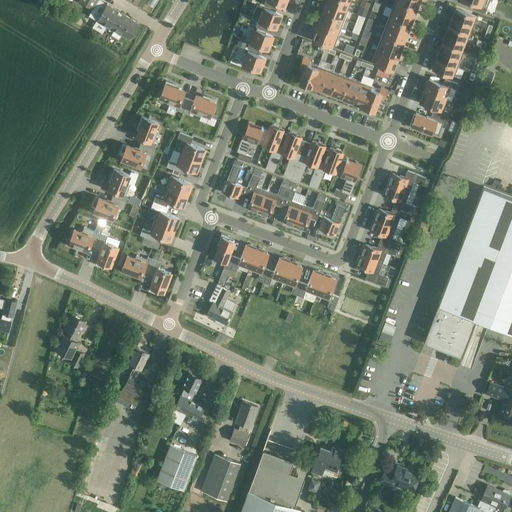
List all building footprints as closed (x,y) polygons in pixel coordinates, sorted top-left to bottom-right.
[(78,0),(78,1),(93,9),(98,0),(78,0)] [(277,10),(279,4),(269,0),(265,0),(264,5),(277,10)] [(348,10),(351,2),(345,0),(327,0),(327,2),(348,10)] [(413,16),(416,8),(395,0),(392,8),(413,16)] [(467,0),(474,3),(472,8),(485,13),(487,7),(480,5),(482,0),(467,0)] [(377,12),(379,8),(381,3),(375,1),(371,10),(377,12)] [(344,19),(348,10),(327,2),(324,11),(344,19)] [(107,4),(97,20),(114,31),(115,29),(129,38),(138,23),(107,4)] [(365,17),(368,9),(368,8),(364,7),(360,6),(357,14),(365,17)] [(281,14),(266,9),(264,8),(263,12),(262,11),(258,20),(271,25),(276,27),(278,22),(280,23),(282,16),(280,15),(281,14)] [(410,25),(413,16),(392,8),(389,17),(410,25)] [(474,25),(477,16),(456,8),(453,17),(474,25)] [(341,27),(344,19),(324,11),(320,19),(341,27)] [(355,23),(362,26),(365,17),(359,15),(355,23)] [(406,33),(410,25),(389,17),(386,25),(406,33)] [(470,33),(474,25),(453,17),(449,25),(470,33)] [(338,36),(341,27),(320,19),(317,28),(338,36)] [(257,27),(266,30),(269,31),(271,25),(258,20),(255,26),(257,27)] [(359,34),(362,26),(355,23),(352,31),(359,34)] [(403,42),(406,33),(386,25),(382,34),(403,42)] [(467,42),(470,33),(449,25),(446,34),(467,42)] [(265,33),(266,30),(257,27),(255,32),(249,30),(246,40),(245,39),(245,40),(250,42),(263,47),(268,49),(270,44),(271,44),(274,38),(272,37),(273,36),(265,33)] [(365,27),(362,35),(369,38),(373,30),(365,27)] [(334,47),(338,36),(317,28),(317,29),(315,28),(313,34),(314,35),(313,39),(334,47)] [(400,50),(403,42),(382,34),(379,42),(400,50)] [(464,50),(467,42),(446,34),(443,42),(464,50)] [(366,46),(369,38),(362,35),(358,43),(366,46)] [(246,42),(239,39),(237,44),(244,47),(246,42)] [(247,48),(260,53),(263,47),(250,42),(247,48)] [(397,59),(400,50),(379,42),(376,51),(397,59)] [(461,59),(464,50),(443,42),(440,51),(461,59)] [(264,57),(250,52),(248,51),(247,55),(245,54),(242,63),(241,63),(259,70),(261,65),(263,66),(266,59),(264,58),(264,57)] [(396,60),(397,59),(376,51),(372,62),(393,70),(394,66),(396,66),(398,60),(396,60)] [(457,67),(461,59),(440,51),(436,59),(457,67)] [(486,56),(483,64),(489,66),(492,58),(486,56)] [(309,85),(317,65),(309,62),(309,60),(303,58),(300,66),(305,68),(300,81),(302,82),(301,84),(307,86),(308,84),(309,85)] [(454,76),(457,67),(436,59),(433,68),(454,76)] [(320,89),(327,69),(317,65),(309,85),(311,86),(311,88),(316,90),(317,88),(320,89)] [(388,71),(378,67),(376,74),(386,77),(388,71)] [(330,93),(338,73),(327,69),(320,89),(322,90),(321,92),(327,94),(328,92),(330,93)] [(491,83),(494,73),(485,69),(481,80),(491,83)] [(341,97),(349,77),(338,73),(330,93),(333,94),(332,96),(338,98),(338,96),(341,97)] [(351,101),(359,81),(349,77),(341,97),(343,98),(343,100),(348,102),(349,100),(351,101)] [(425,90),(445,98),(449,87),(455,89),(458,84),(445,79),(443,84),(429,79),(428,82),(426,81),(424,88),(425,89),(425,90)] [(176,110),(182,112),(187,98),(182,96),(184,91),(174,87),(175,84),(166,81),(163,90),(161,89),(159,95),(161,95),(160,97),(168,100),(167,103),(177,107),(176,110)] [(364,106),(372,86),(359,81),(351,101),(354,102),(353,104),(359,106),(360,104),(364,106)] [(372,86),(364,106),(365,107),(365,109),(371,111),(371,109),(374,110),(379,97),(384,98),(387,90),(381,88),(380,89),(372,86)] [(448,99),(445,98),(425,90),(424,92),(422,91),(420,98),(421,99),(420,101),(434,107),(432,112),(445,117),(447,111),(444,110),(448,99)] [(192,100),(187,98),(182,112),(189,115),(190,112),(201,116),(202,113),(210,116),(210,114),(212,115),(214,109),(213,109),(216,100),(207,97),(206,99),(196,95),(194,101),(192,100)] [(438,134),(445,117),(432,112),(430,118),(416,113),(414,118),(412,117),(409,125),(419,129),(420,127),(438,134)] [(154,149),(156,142),(154,141),(158,131),(154,130),(157,122),(141,115),(137,124),(140,126),(137,136),(142,138),(140,143),(154,149)] [(263,146),(269,131),(263,128),(263,127),(262,126),(261,128),(254,125),(254,123),(248,121),(245,130),(247,130),(244,138),(242,138),(237,153),(240,154),(238,159),(250,164),(252,158),(246,155),(251,142),(263,146)] [(288,135),(287,134),(282,132),(283,130),(278,128),(279,126),(273,124),(272,126),(271,125),(269,131),(263,146),(273,150),(265,170),(274,173),(282,153),(281,153),(288,135)] [(291,179),(306,141),(300,139),(301,137),(296,135),(296,133),(290,131),(290,133),(288,132),(287,134),(288,135),(281,153),(282,153),(291,156),(283,176),(291,179)] [(203,159),(206,153),(205,153),(204,152),(205,148),(191,143),(194,137),(188,134),(181,132),(178,138),(185,141),(181,151),(201,159),(201,158),(203,159)] [(450,149),(452,144),(440,139),(438,144),(450,149)] [(323,148),(324,148),(325,146),(323,146),(324,144),(318,141),(317,143),(312,141),(311,144),(306,141),(291,179),(300,183),(308,162),(317,166),(323,148)] [(138,150),(123,144),(119,153),(123,154),(121,159),(129,162),(128,163),(135,166),(135,164),(140,166),(145,154),(151,156),(154,149),(140,144),(138,150)] [(329,150),(324,148),(323,148),(317,166),(309,186),(318,189),(325,169),(335,173),(341,158),(342,153),(341,152),(342,150),(336,148),(335,150),(330,148),(329,150)] [(200,167),(202,161),(201,160),(201,159),(181,151),(177,162),(170,159),(170,160),(167,166),(174,169),(180,171),(182,172),(185,166),(197,170),(198,166),(200,167)] [(341,158),(335,173),(347,177),(342,191),(336,189),(334,195),(346,199),(348,193),(351,194),(357,179),(355,179),(358,170),(360,170),(362,164),(356,162),(355,163),(348,161),(349,159),(347,159),(346,160),(341,158)] [(245,192),(247,187),(235,183),(241,167),(243,168),(244,164),(235,160),(226,182),(224,181),(222,188),(224,189),(223,191),(244,199),(246,193),(245,192)] [(126,201),(128,195),(126,194),(130,184),(126,182),(129,174),(113,168),(110,177),(113,178),(109,188),(114,190),(112,196),(126,201)] [(259,211),(267,190),(256,186),(262,171),(255,168),(247,187),(245,192),(246,193),(253,195),(248,207),(250,208),(250,210),(256,212),(257,211),(259,211)] [(389,184),(410,192),(414,181),(427,187),(430,179),(408,170),(405,178),(393,173),(392,175),(390,175),(387,182),(389,182),(389,184)] [(190,193),(193,187),(192,187),(191,186),(192,182),(172,175),(169,182),(168,186),(188,193),(188,192),(190,193)] [(281,206),(290,182),(283,179),(277,194),(267,190),(259,211),(260,212),(260,214),(266,216),(267,214),(269,215),(274,203),(281,206)] [(294,225),(302,204),(292,200),(298,184),(290,182),(281,206),(288,209),(284,221),(286,221),(285,223),(292,226),(293,224),(294,225)] [(394,206),(416,215),(419,207),(406,202),(410,192),(389,184),(388,185),(386,185),(384,192),(385,192),(385,194),(396,199),(394,206)] [(187,201),(189,195),(188,195),(188,194),(188,193),(168,186),(164,196),(164,197),(157,194),(154,200),(161,203),(167,205),(167,204),(169,199),(170,199),(184,205),(185,200),(187,201)] [(511,332),(511,197),(483,186),(424,342),(462,356),(476,318),(511,332)] [(317,220),(319,215),(326,195),(319,192),(313,208),(302,204),(294,225),(296,225),(295,227),(302,230),(303,228),(305,229),(309,217),(316,219),(317,220)] [(110,202),(95,196),(92,205),(95,207),(94,211),(101,214),(100,216),(107,218),(108,217),(113,219),(118,206),(124,208),(126,202),(112,197),(110,202)] [(133,197),(131,203),(138,206),(141,200),(133,197)] [(317,220),(316,219),(314,226),(335,234),(335,232),(337,232),(340,225),(338,225),(346,203),(336,199),(335,203),(337,204),(331,220),(319,215),(317,220)] [(375,219),(396,227),(400,217),(413,222),(416,215),(394,206),(391,213),(379,209),(378,211),(376,210),(374,217),(376,218),(375,219)] [(175,227),(177,228),(179,222),(177,221),(179,217),(159,209),(154,220),(174,228),(175,227)] [(380,242),(403,250),(405,243),(392,238),(396,227),(375,219),(374,221),(373,220),(370,227),(372,228),(371,230),(383,234),(380,242)] [(156,241),(159,235),(170,239),(172,235),(174,236),(176,230),(174,229),(174,228),(154,220),(150,231),(143,228),(140,235),(156,241)] [(90,244),(96,247),(101,233),(104,225),(98,223),(95,231),(84,227),(82,232),(74,229),(73,231),(72,230),(69,236),(71,237),(68,245),(77,249),(78,246),(88,250),(90,244)] [(107,235),(101,233),(96,247),(102,249),(96,264),(105,267),(106,264),(111,265),(113,258),(115,259),(118,252),(116,251),(118,246),(105,241),(107,235)] [(230,269),(235,256),(229,254),(234,240),(229,238),(230,236),(222,233),(218,244),(219,244),(213,260),(225,265),(224,267),(230,269)] [(161,243),(156,241),(155,241),(152,247),(158,249),(161,243)] [(361,255),(382,263),(386,252),(400,258),(403,250),(380,242),(377,249),(365,244),(365,246),(363,246),(360,252),(362,253),(361,255)] [(249,269),(257,249),(256,249),(256,247),(250,244),(250,246),(246,245),(240,259),(235,256),(230,269),(236,271),(238,265),(249,269)] [(263,282),(268,269),(262,267),(268,253),(264,252),(264,250),(259,248),(258,249),(257,249),(249,269),(260,273),(257,280),(263,282)] [(147,259),(137,255),(135,258),(127,255),(121,272),(130,275),(131,272),(141,276),(143,270),(149,273),(151,268),(154,259),(148,257),(147,259)] [(382,263),(361,255),(361,256),(359,256),(356,263),(358,263),(357,265),(369,270),(366,279),(388,288),(391,280),(378,275),(382,263)] [(283,282),(290,262),(289,261),(290,260),(284,257),(283,259),(279,258),(274,272),(268,269),(263,282),(269,284),(272,278),(283,282)] [(161,262),(154,259),(149,273),(155,275),(149,290),(158,294),(159,290),(164,291),(166,284),(168,285),(171,278),(169,277),(171,272),(158,267),(161,262)] [(297,295),(302,282),(296,280),(301,266),(297,265),(298,263),(292,260),(291,262),(290,262),(283,282),(294,286),(291,293),(297,295)] [(316,295),(324,275),(323,274),(323,272),(318,270),(317,272),(313,270),(308,284),(302,282),(297,295),(303,297),(305,291),(316,295)] [(324,275),(316,295),(327,299),(335,279),(331,277),(332,276),(326,273),(325,275),(324,275)] [(226,324),(233,311),(223,306),(230,291),(217,284),(209,300),(213,302),(207,314),(226,324)] [(0,307),(4,309),(2,314),(3,314),(0,325),(0,329),(7,331),(11,316),(13,317),(17,301),(6,298),(6,300),(0,298),(0,293),(1,291),(0,290),(0,307)] [(334,309),(339,297),(332,294),(327,307),(334,309)] [(16,332),(23,305),(18,304),(10,331),(16,332)] [(76,350),(76,351),(74,350),(78,342),(73,339),(75,334),(78,335),(86,321),(73,314),(66,329),(69,331),(66,336),(64,335),(56,350),(70,357),(71,357),(73,357),(70,362),(77,366),(83,353),(76,350)] [(137,377),(141,368),(149,352),(137,346),(129,362),(134,365),(130,374),(129,373),(129,374),(120,370),(114,383),(123,387),(116,401),(129,408),(130,406),(135,409),(148,382),(137,377)] [(381,348),(373,346),(371,351),(379,354),(381,348)] [(182,386),(185,387),(181,394),(180,394),(173,408),(176,410),(171,420),(180,425),(184,417),(185,414),(198,420),(205,406),(192,399),(195,392),(202,378),(189,372),(182,386)] [(499,413),(511,417),(511,388),(508,387),(508,388),(490,382),(486,393),(501,398),(501,396),(505,397),(499,413)] [(235,422),(240,424),(238,429),(234,427),(229,440),(244,446),(249,433),(246,432),(248,427),(251,427),(259,406),(243,400),(235,422)] [(184,489),(191,473),(195,474),(199,463),(195,462),(197,455),(170,444),(157,479),(184,489)] [(321,447),(312,471),(321,475),(324,465),(336,469),(343,450),(333,446),(331,450),(321,447)] [(299,511),(301,508),(295,506),(287,503),(297,474),(289,472),(293,461),(270,452),(263,450),(260,458),(259,461),(249,489),(239,511),(299,511)] [(241,462),(215,453),(201,490),(227,500),(241,462)] [(391,489),(394,483),(412,490),(419,474),(407,470),(407,469),(397,465),(394,472),(384,468),(378,483),(391,489)] [(311,478),(307,490),(316,493),(320,481),(311,478)] [(502,491),(488,485),(482,498),(481,497),(477,506),(455,496),(448,511),(480,511),(482,509),(487,511),(510,511),(511,509),(505,506),(510,495),(509,494),(509,492),(509,490),(505,489),(503,489),(502,491)]
